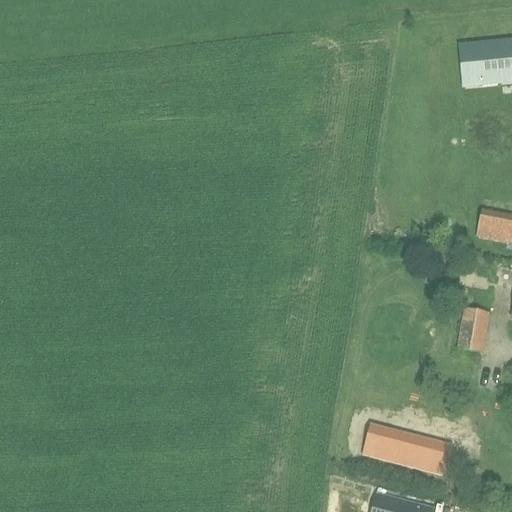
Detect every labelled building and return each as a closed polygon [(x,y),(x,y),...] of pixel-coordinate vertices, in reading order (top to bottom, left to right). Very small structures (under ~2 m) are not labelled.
[(511,42),(473,46),(477,87),(501,85),(500,79),(511,78),(511,42)] [(508,243),(511,222),(511,219),(482,213),(477,237),(508,243)] [(460,280),(465,286),(471,287),(477,283),(478,277),(474,270),(468,269),(461,274),(460,280)] [(482,354),(489,314),(476,311),(462,308),(454,349),(482,354)] [(424,319),(420,332),(435,337),(439,323),(424,319)] [(430,511),(375,497),(371,511),(430,511)]
